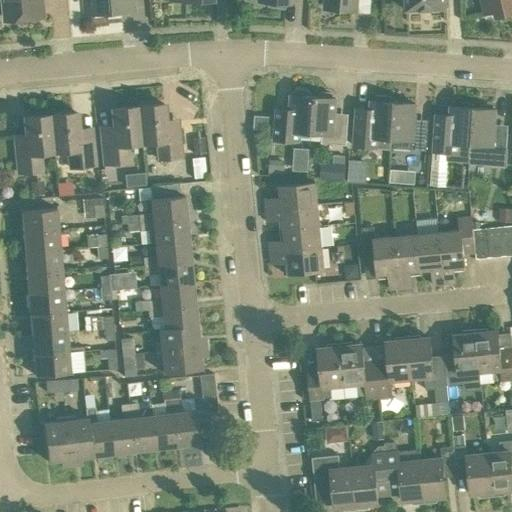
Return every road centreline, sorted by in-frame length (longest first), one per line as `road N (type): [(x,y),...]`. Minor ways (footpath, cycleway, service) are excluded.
road 1 (residential): [(225,54),(511,70)]
road 2 (residential): [(250,320),(225,54)]
road 3 (residential): [(6,503),(267,468)]
road 4 (residential): [(250,320),(503,295)]
road 5 (residential): [(0,74),(225,54)]
road 6 (residential): [(267,468),(250,320)]
